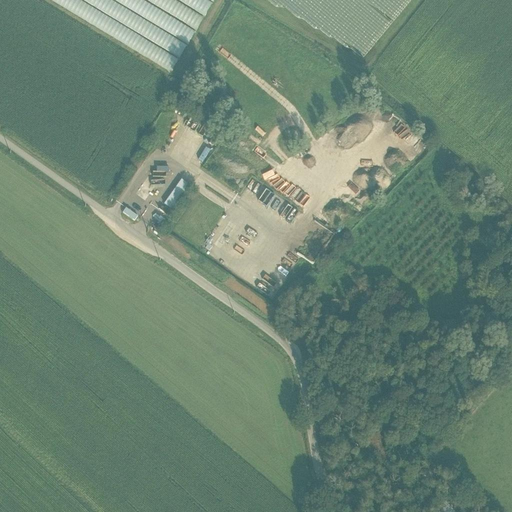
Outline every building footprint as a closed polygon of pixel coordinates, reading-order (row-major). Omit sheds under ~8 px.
[(272,82),(269,86),(277,93),(280,88),(272,82)] [(411,134),(416,138),(422,131),(416,127),(411,134)] [(212,168),(220,155),(215,151),(206,164),(212,168)] [(384,156),(386,162),(395,159),(393,152),(384,156)] [(313,165),(322,162),(320,156),(311,160),(313,165)] [(173,215),(193,190),(181,180),(161,206),(173,215)] [(297,198),(299,197),(308,204),(315,195),(298,182),(290,192),(297,198)] [(302,210),(297,217),(303,221),(308,214),(302,210)] [(284,288),(291,275),(281,269),(274,282),(284,288)] [(376,457),(385,454),(379,433),(370,436),(376,457)]
